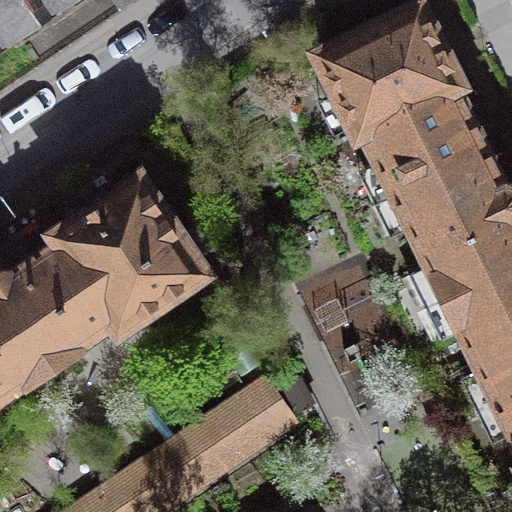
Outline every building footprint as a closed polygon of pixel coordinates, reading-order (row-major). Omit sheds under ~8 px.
[(0,0),(0,48),(71,0),(0,0)] [(393,187),(484,141),(454,81),(459,79),(446,53),(419,0),(417,0),(319,49),(358,129),(363,127),(393,187)] [(504,182),(484,141),(393,187),(461,325),(511,299),(511,182),(510,182),(507,182),(504,182)] [(74,218),(59,228),(121,320),(201,266),(179,234),(180,230),(180,224),(179,219),(178,215),(175,210),(172,207),(169,203),(165,201),(160,199),(155,198),(139,174),(74,218)] [(0,396),(116,318),(119,322),(121,320),(59,228),(57,230),(59,234),(13,265),(9,265),(5,265),(0,266),(0,265),(0,396)] [(511,299),(461,325),(511,427),(511,299)] [(66,511),(111,511),(280,398),(265,377),(66,511)] [(280,398),(111,511),(156,511),(294,419),(280,398)]
